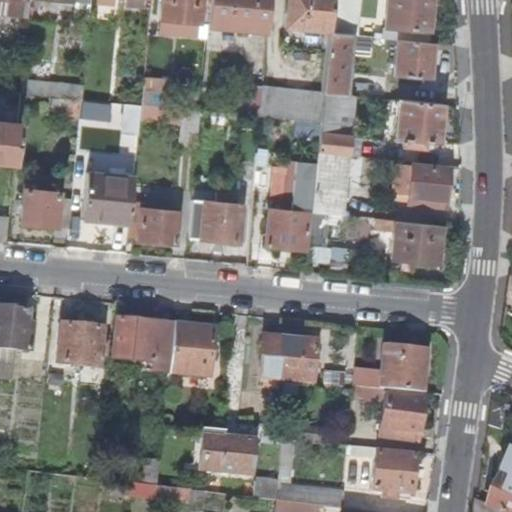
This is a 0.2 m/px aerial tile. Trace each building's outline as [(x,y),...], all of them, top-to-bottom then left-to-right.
[(29,23),(31,1),(22,0),(19,0),(16,0),(15,20),(29,23)] [(164,0),(163,18),(202,23),(204,0),(164,0)] [(269,34),(272,0),(268,0),(212,0),(210,28),(269,34)] [(331,18),(333,0),(287,0),(284,28),(330,32),(331,18)] [(333,0),(331,18),(358,21),(360,0),(333,0)] [(433,0),(389,0),(388,26),(387,37),(397,38),(430,42),(431,30),(433,0)] [(356,35),(357,35),(358,21),(331,18),(330,32),(356,35)] [(356,35),(330,32),(324,91),(351,94),(356,35)] [(433,79),(436,42),(430,42),(397,38),(394,75),(433,79)] [(0,92),(22,95),(23,81),(0,77),(0,92)] [(171,81),(145,77),(142,105),(159,107),(168,108),(171,81)] [(240,115),(259,116),(262,88),(244,86),(240,115)] [(321,122),(324,91),(265,87),(261,117),(321,122)] [(345,156),(348,156),(354,94),(351,94),(324,91),(321,122),(318,154),(345,156)] [(81,114),(82,100),(53,98),(52,111),(81,114)] [(441,142),(444,103),(399,98),(395,137),(406,138),(405,146),(426,147),(427,141),(441,142)] [(168,108),(159,107),(157,120),(183,123),(184,109),(168,108)] [(199,143),(202,111),(184,109),(183,123),(181,142),(199,143)] [(0,163),(15,165),(19,124),(0,122),(0,163)] [(339,216),(345,156),(318,154),(312,214),(329,215),(339,216)] [(449,168),(414,165),(411,193),(416,194),(416,200),(423,202),(424,194),(447,196),(449,168)] [(240,196),(253,197),(256,170),(242,169),(240,196)] [(83,222),(131,226),(131,222),(135,179),(87,175),(83,222)] [(69,229),(73,201),(56,199),(56,194),(30,191),(31,186),(24,185),(20,224),(69,229)] [(194,199),(190,240),(239,244),(243,204),(231,203),(231,194),(216,192),(216,202),(194,199)] [(131,226),(129,240),(138,241),(138,242),(177,245),(179,213),(167,212),(167,206),(161,205),(160,211),(141,209),(140,223),(131,222),(131,226)] [(309,215),(268,211),(265,247),(306,251),(309,215)] [(312,214),(309,247),(326,248),(329,215),(312,214)] [(0,243),(7,244),(10,218),(0,216),(0,243)] [(437,264),(441,226),(395,221),(391,260),(437,264)] [(0,309),(0,368),(13,369),(14,352),(30,353),(33,327),(27,326),(28,312),(0,309)] [(151,325),(117,321),(113,362),(152,365),(155,340),(150,339),(151,325)] [(102,329),(60,325),(56,366),(99,369),(100,357),(105,358),(106,345),(101,344),(102,329)] [(214,332),(174,328),(169,375),(209,379),(214,332)] [(260,379),(288,381),(314,384),(318,343),(264,339),(260,379)] [(388,346),(384,390),(422,393),(425,349),(388,346)] [(422,396),(384,393),(379,430),(418,433),(422,396)] [(223,440),(223,434),(202,432),(198,472),(252,477),(255,443),(223,440)] [(415,453),(377,451),(372,490),(383,491),(383,496),(397,497),(397,492),(411,493),(415,453)] [(137,459),(135,483),(158,486),(160,461),(137,459)] [(511,511),(511,462),(494,504),(506,510),(511,511)] [(128,482),(113,481),(111,495),(126,497),(128,482)] [(345,493),(279,485),(277,500),(343,508),(345,493)] [(206,491),(179,488),(178,496),(205,498),(206,491)] [(494,504),(480,498),(478,511),(505,511),(506,510),(494,504)]
